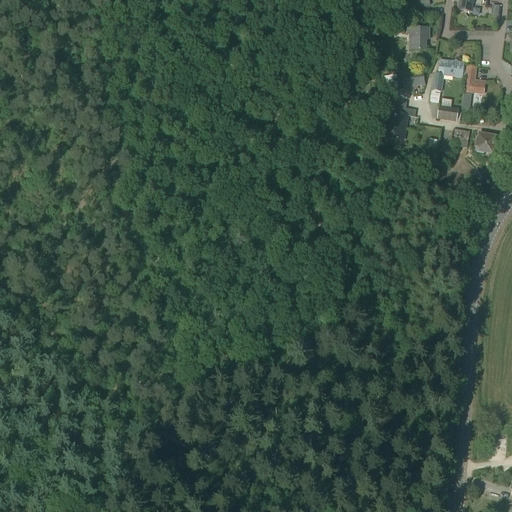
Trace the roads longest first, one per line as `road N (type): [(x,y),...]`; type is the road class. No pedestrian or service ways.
road 1 (track): [(300,511),(173,443),(0,287)]
road 2 (tertiary): [(456,511),(476,281),(511,201)]
